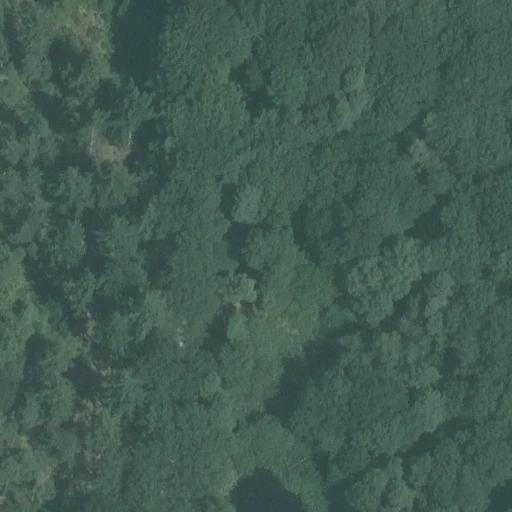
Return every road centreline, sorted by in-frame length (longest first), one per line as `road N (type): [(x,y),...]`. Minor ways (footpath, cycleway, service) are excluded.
road 1 (track): [(163,511),(209,0)]
road 2 (track): [(239,0),(411,92)]
